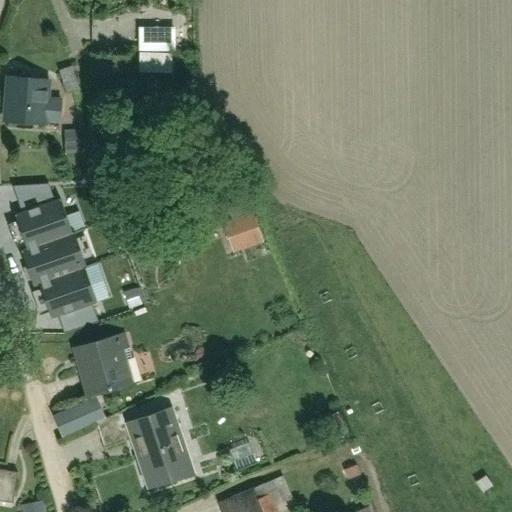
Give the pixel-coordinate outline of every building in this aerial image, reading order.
[(139,32),(139,75),(172,75),(172,31),(139,32)] [(71,67),(58,72),(66,93),(79,88),(71,67)] [(4,80),(1,124),(42,127),(42,125),(62,125),(62,98),(44,98),(44,82),(4,80)] [(66,132),(66,153),(93,153),(93,132),(66,132)] [(44,282),(60,333),(103,319),(92,286),(101,283),(94,264),(86,266),(75,234),(83,232),(77,212),(69,215),(56,176),(13,190),(32,247),(24,250),(36,285),(44,282)] [(217,224),(231,255),(258,244),(244,212),(217,224)] [(71,351),(83,398),(138,383),(126,337),(71,351)] [(94,401),(51,419),(60,439),(103,421),(94,401)] [(104,450),(130,441),(149,491),(192,475),(168,410),(126,426),(124,419),(96,429),(104,450)] [(337,412),(322,419),(329,434),(344,428),(337,412)] [(229,451),(234,466),(254,459),(250,445),(229,451)] [(354,467),(343,472),(350,488),(361,484),(354,467)] [(0,502),(11,504),(16,476),(0,473),(0,502)] [(291,511),(295,511),(280,479),(254,491),(263,511),(291,511)] [(218,505),(220,511),(260,511),(253,492),(218,505)]
